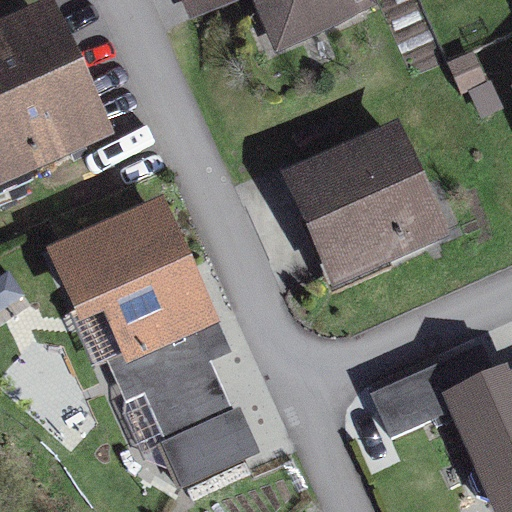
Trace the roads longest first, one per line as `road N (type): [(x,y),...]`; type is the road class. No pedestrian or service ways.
road 1 (residential): [(296,391),(119,0)]
road 2 (residential): [(511,295),(296,391)]
road 3 (residential): [(296,391),(350,511)]
